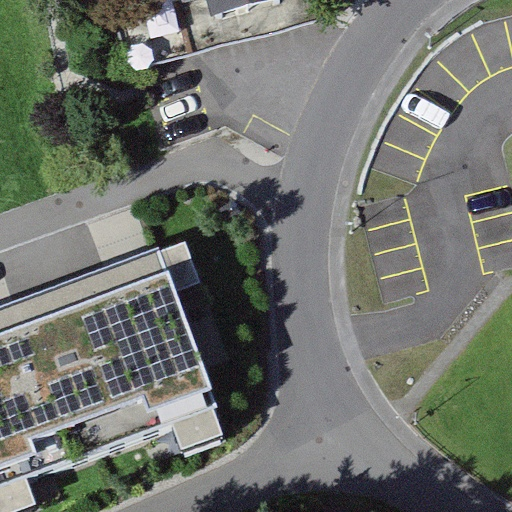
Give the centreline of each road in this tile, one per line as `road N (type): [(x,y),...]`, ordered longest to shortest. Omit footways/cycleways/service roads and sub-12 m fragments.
road 1 (residential): [(0,235),(173,170),(209,165),(308,203)]
road 2 (residential): [(357,435),(317,347),(306,288),(308,203)]
road 3 (residential): [(308,203),(340,99),(370,45),(411,0)]
road 4 (residential): [(182,511),(357,435)]
road 5 (residential): [(357,435),(461,511)]
